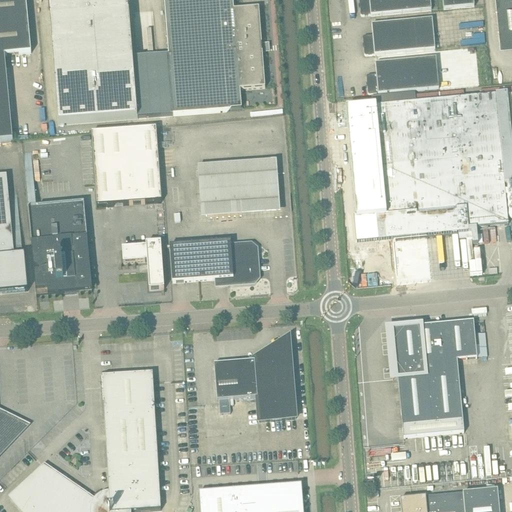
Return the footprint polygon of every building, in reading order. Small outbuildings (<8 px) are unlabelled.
[(0,0),(0,142),(12,142),(4,56),(31,54),(26,3),(26,0),(0,0)] [(164,0),(165,6),(168,57),(133,59),(136,104),(137,119),(173,116),(227,112),(226,111),(241,110),(240,91),(255,90),(265,89),(259,9),(234,11),(232,0),(164,0)] [(358,0),(360,15),(361,16),(362,17),(371,16),(371,17),(431,11),(430,0),(358,0)] [(442,0),(443,10),(474,7),(473,0),(442,0)] [(511,0),(495,0),(500,45),(511,43),(511,0)] [(129,14),(50,20),(58,125),(137,119),(132,59),(129,14)] [(372,36),(364,37),(363,37),(363,39),(364,55),(365,56),(366,57),(374,56),(435,51),(432,20),(371,26),(372,36)] [(376,75),(368,76),(367,77),(366,78),(368,94),(368,95),(370,96),(378,95),(438,90),(436,59),(375,65),(376,75)] [(366,107),(346,109),(356,218),(354,218),(356,244),(395,241),(427,238),(458,235),(459,240),(472,238),(472,240),(472,245),(478,245),(476,228),(508,225),(504,185),(511,184),(511,148),(507,94),(496,95),(416,103),(396,105),(366,107)] [(91,134),(97,208),(161,203),(156,129),(91,134)] [(279,214),(276,162),(197,165),(199,218),(279,214)] [(0,293),(28,291),(24,255),(14,256),(7,177),(0,177),(0,293)] [(36,297),(92,292),(84,205),(28,210),(36,297)] [(159,216),(146,217),(148,238),(160,237),(159,216)] [(170,247),(172,274),(172,284),(217,280),(218,286),(253,283),(257,279),(255,250),(251,247),(231,248),(231,242),(221,243),(170,247)] [(149,291),(164,290),(161,244),(146,245),(146,248),(122,250),(123,265),(147,263),(149,291)] [(402,427),(463,422),(457,362),(477,360),(473,323),(393,330),(396,367),(395,367),(396,380),(397,380),(402,427)] [(258,423),(286,421),(296,420),(289,338),(253,360),(253,362),(214,365),(217,402),(256,399),(258,423)] [(97,498),(94,501),(45,467),(13,498),(24,511),(146,511),(161,511),(152,375),(102,378),(109,493),(104,494),(100,496),(97,498)] [(0,453),(24,427),(0,414),(0,453)] [(301,511),(300,488),(302,488),(301,486),(299,486),(299,488),(267,491),(267,489),(259,490),(259,491),(243,492),(243,490),(199,494),(200,511),(301,511)] [(410,499),(400,500),(401,511),(499,511),(497,491),(410,499)]
